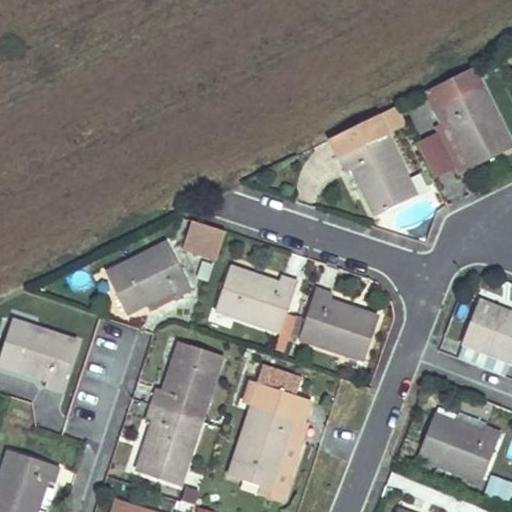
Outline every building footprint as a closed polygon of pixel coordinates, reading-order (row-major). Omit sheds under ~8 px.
[(511,148),(511,147),(482,87),(473,69),(433,88),(443,107),(442,107),(434,111),(440,125),(441,126),(450,121),(472,168),(511,148)] [(443,107),(433,88),(424,93),(434,111),(442,107),(443,107)] [(390,135),(404,128),(396,110),(382,116),(390,135)] [(417,197),(378,116),(330,140),(346,173),(355,169),(377,216),(417,197)] [(458,174),(472,168),(450,121),(441,126),(440,125),(435,128),(458,174)] [(216,261),(226,232),(193,221),(183,250),(216,261)] [(192,291),(168,243),(107,274),(126,312),(150,300),(171,289),(175,299),(176,299),(192,291)] [(208,282),(213,266),(206,263),(201,277),(200,279),(208,282)] [(281,334),(298,282),(281,276),(277,286),(230,269),(215,312),(281,334)] [(155,310),(176,299),(175,299),(171,289),(150,300),(155,310)] [(366,365),(382,313),(314,292),(298,344),(366,365)] [(511,364),(511,317),(478,304),(462,344),(511,364)] [(62,394),(78,343),(12,320),(0,354),(0,361),(47,378),(44,388),(62,394)] [(202,422),(224,359),(182,344),(167,392),(157,389),(151,405),(202,422)] [(285,502),(305,441),(302,440),(307,425),(304,424),(295,420),(302,399),(295,397),(300,382),(264,370),(259,385),(252,382),(245,404),(252,407),(229,477),(262,488),(261,493),(285,502)] [(312,402),(302,399),(295,420),(304,424),(312,402)] [(181,487),(202,422),(151,405),(146,420),(156,424),(140,473),(181,487)] [(486,425),(458,414),(454,425),(455,425),(482,435),(485,427),(486,425)] [(481,483),(501,434),(485,427),(482,435),(455,425),(454,425),(433,417),(417,458),(481,483)] [(0,511),(36,511),(47,481),(56,484),(62,469),(10,452),(0,480),(0,511)] [(483,496),(509,505),(511,497),(511,483),(491,476),(483,496)] [(186,490),(182,503),(195,507),(199,494),(186,490)] [(146,511),(114,501),(110,511),(146,511)]
